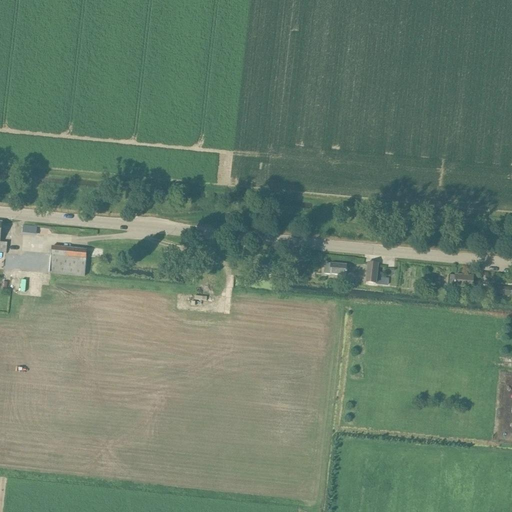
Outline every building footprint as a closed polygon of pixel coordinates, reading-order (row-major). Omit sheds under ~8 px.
[(37,226),(23,225),(22,233),(36,234),(37,226)] [(87,256),(87,250),(51,246),(49,274),(85,277),(87,256)] [(324,274),(329,275),(346,276),(347,265),(325,263),(324,274)] [(368,263),(366,283),(376,284),(378,264),(368,263)] [(448,275),(447,286),(453,286),(452,290),(467,294),(468,289),(472,289),(473,277),(448,275)] [(511,295),(511,287),(496,286),(496,294),(511,295)]
